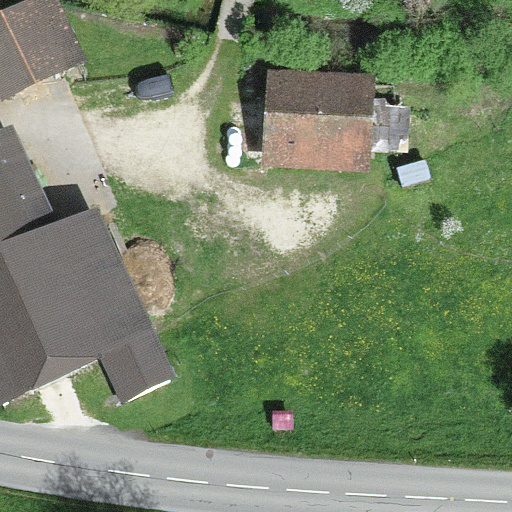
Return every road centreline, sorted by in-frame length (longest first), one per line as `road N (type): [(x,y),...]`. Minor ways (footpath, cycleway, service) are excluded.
road 1 (secondary): [(511,503),(222,485),(0,453)]
road 2 (track): [(44,116),(195,91),(228,54),(240,0)]
